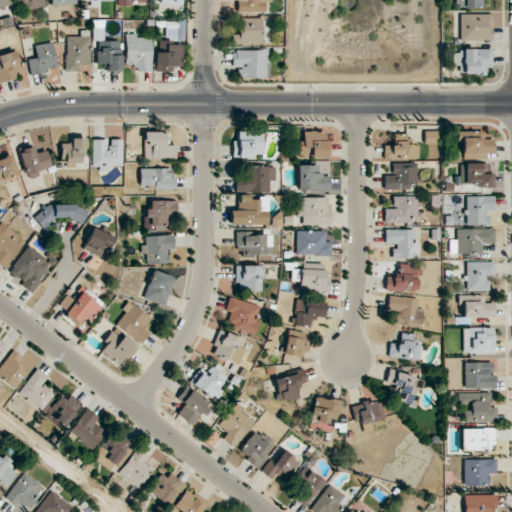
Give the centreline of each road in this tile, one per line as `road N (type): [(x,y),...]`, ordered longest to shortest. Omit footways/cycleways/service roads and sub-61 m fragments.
road 1 (tertiary): [(0,121),(93,106),(511,104)]
road 2 (residential): [(204,0),(201,293),(181,344),(134,408)]
road 3 (residential): [(266,511),(0,303)]
road 4 (residential): [(357,105),(358,276),(348,357)]
